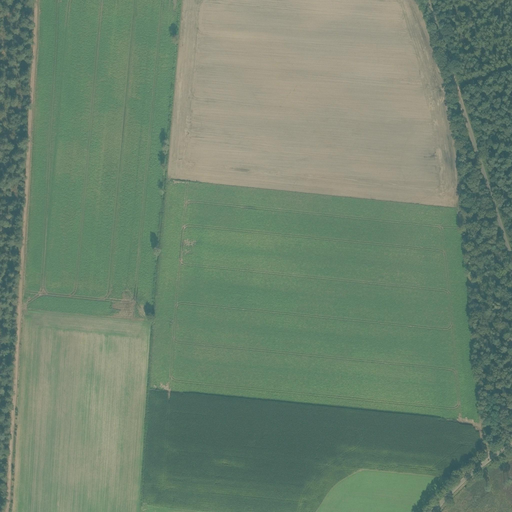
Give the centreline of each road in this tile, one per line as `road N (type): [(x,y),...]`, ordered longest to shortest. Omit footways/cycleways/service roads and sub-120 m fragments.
road 1 (track): [(7,511),(36,0)]
road 2 (unclassified): [(511,259),(429,0)]
